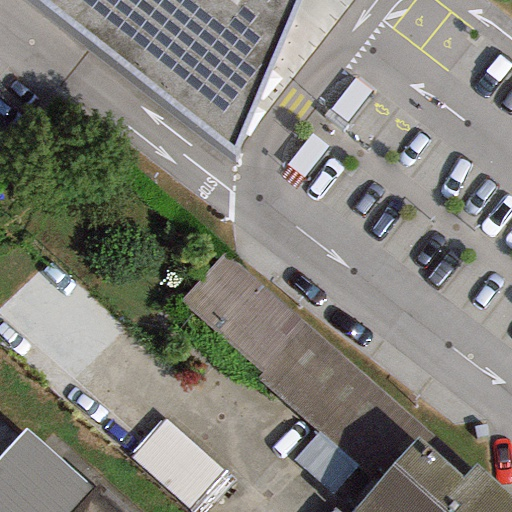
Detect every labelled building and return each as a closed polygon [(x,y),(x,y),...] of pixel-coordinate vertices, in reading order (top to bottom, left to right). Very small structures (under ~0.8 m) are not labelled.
[(45,0),(234,142),(296,0),(45,0)] [(371,90),(353,77),(327,111),(345,124),(371,90)] [(326,150),(309,136),(282,169),(300,183),(326,150)] [(461,489),(476,472),(227,258),(178,306),(379,489),(415,448),(461,489)] [(195,510),(228,471),(164,416),(130,455),(195,510)] [(122,511),(28,427),(0,458),(0,511),(122,511)] [(461,489),(415,448),(379,489),(358,511),(511,511),(511,503),(476,472),(461,489)]
